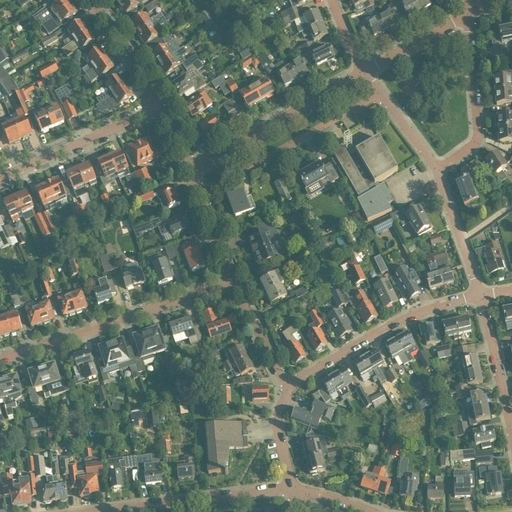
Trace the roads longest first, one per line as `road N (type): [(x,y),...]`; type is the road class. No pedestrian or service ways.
road 1 (residential): [(0,358),(233,280)]
road 2 (residential): [(288,386),(400,320),(479,294)]
road 3 (residential): [(201,197),(379,93)]
road 4 (residential): [(93,511),(293,490)]
road 5 (residential): [(191,169),(363,71)]
road 6 (residential): [(436,169),(478,140),(469,11)]
road 7 (residential): [(0,177),(160,105)]
road 8 (residential): [(511,431),(479,294)]
road 9 (residential): [(160,105),(90,0)]
road 10 (residential): [(363,71),(469,11)]
